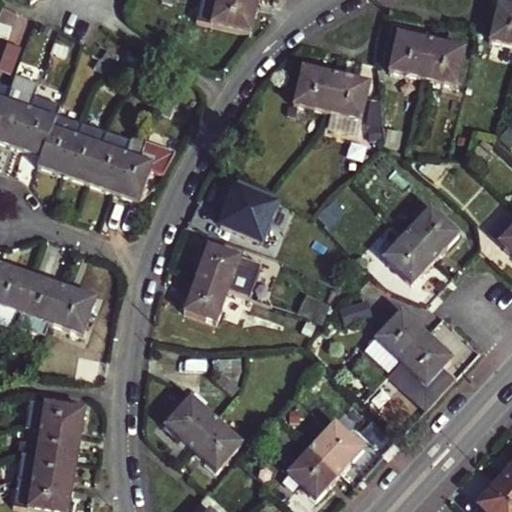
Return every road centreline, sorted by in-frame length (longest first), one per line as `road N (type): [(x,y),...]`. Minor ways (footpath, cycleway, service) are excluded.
road 1 (residential): [(320,0),(234,88),(175,191),(146,263)]
road 2 (residential): [(146,263),(121,386),(127,511)]
road 3 (residential): [(389,511),(511,380)]
road 4 (residential): [(146,263),(31,223)]
